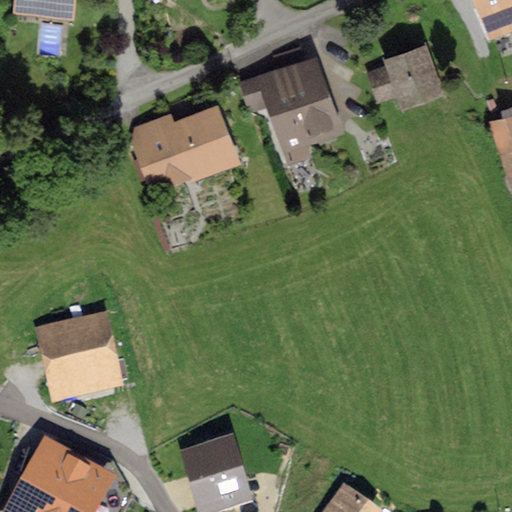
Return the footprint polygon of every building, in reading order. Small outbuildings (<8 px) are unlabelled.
[(511,21),(511,0),(481,0),(487,17),(501,13),(506,24),(511,21)] [(39,22),(36,56),(60,58),(63,24),(39,22)] [(424,48),(389,60),(391,65),(369,73),(378,99),(400,91),(404,102),(428,93),(419,66),(429,62),(424,48)] [(258,90),(263,102),(272,98),(286,137),(330,121),(311,69),(258,90)] [(502,152),(511,148),(511,117),(502,121),(499,113),(491,115),(502,152)] [(210,114),(134,144),(150,184),(226,154),(210,114)] [(511,148),(502,152),(509,175),(511,174),(511,148)] [(112,377),(100,327),(46,339),(58,389),(112,377)] [(202,509),(257,493),(238,427),(183,443),(202,509)] [(370,511),(344,492),(329,511),(370,511)]
